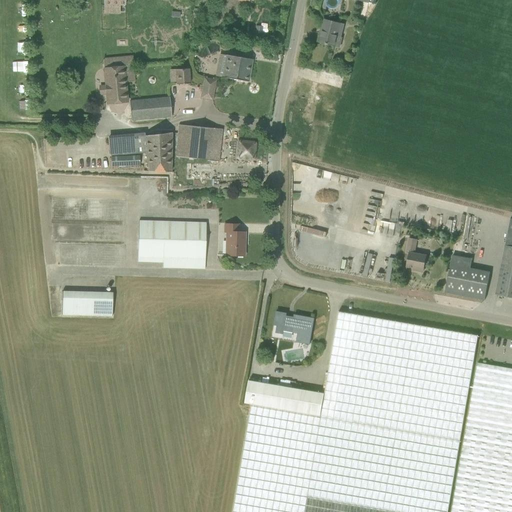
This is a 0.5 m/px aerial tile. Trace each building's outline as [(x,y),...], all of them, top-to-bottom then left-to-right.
[(309,119),(331,124),(321,163),(511,212),(511,0),(354,0),(362,2),(357,20),(364,21),(349,79),(321,72),(309,119)] [(341,39),(344,25),(325,20),(321,34),(320,33),(318,42),(335,47),(339,48),(342,39),(341,39)] [(216,71),(215,77),(248,82),(252,60),(226,55),(223,72),(216,71)] [(128,103),(125,71),(134,70),(133,67),(133,56),(102,59),(103,68),(101,68),(104,102),(106,102),(106,105),(128,103)] [(189,84),(188,70),(176,70),(177,84),(189,84)] [(202,99),(215,100),(216,78),(202,78),(202,99)] [(129,101),(132,121),(171,118),(170,97),(129,101)] [(213,129),(178,125),(175,157),(210,161),(213,129)] [(146,153),(146,147),(166,145),(165,134),(145,136),(144,133),(107,136),(110,157),(146,153)] [(237,140),(236,160),(256,160),(256,141),(237,140)] [(511,298),(511,218),(510,218),(495,295),(511,298)] [(206,224),(138,221),(137,262),(158,262),(158,258),(163,258),(162,268),(205,269),(206,224)] [(239,233),(238,225),(224,225),(224,233),(226,233),(226,256),(244,256),(245,234),(245,233),(239,233)] [(406,253),(409,254),(407,267),(412,268),(412,270),(423,272),(426,256),(415,253),(418,240),(408,238),(406,253)] [(74,264),(74,247),(59,247),(59,263),(74,264)] [(464,267),(450,264),(445,293),(484,301),(490,272),(464,267)] [(62,292),(61,315),(112,316),(113,293),(62,292)] [(339,312),(326,387),(325,394),(248,381),(245,404),(250,405),(231,511),(447,511),(478,336),(339,312)] [(276,312),(273,326),(277,326),(276,333),(283,335),(283,331),(298,334),(296,342),(310,345),(314,319),(299,316),(299,318),(286,316),(287,314),(276,312)] [(450,511),(511,511),(511,368),(477,363),(450,511)]
